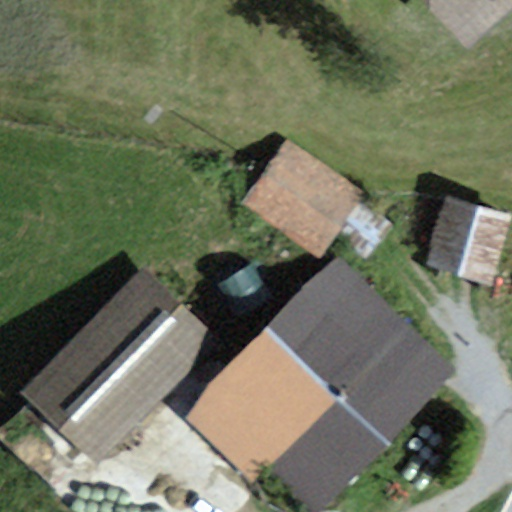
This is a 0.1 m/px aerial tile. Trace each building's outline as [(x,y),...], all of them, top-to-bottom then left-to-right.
[(454,0),(468,15),(484,0),(454,0)] [(315,243),(351,193),(288,149),(253,199),(315,243)] [(487,269),(504,214),(452,198),(434,252),(487,269)] [(435,364),(336,268),(192,414),(254,475),(268,460),(305,496),(435,364)] [(36,391),(93,447),(203,335),(146,279),(36,391)]
